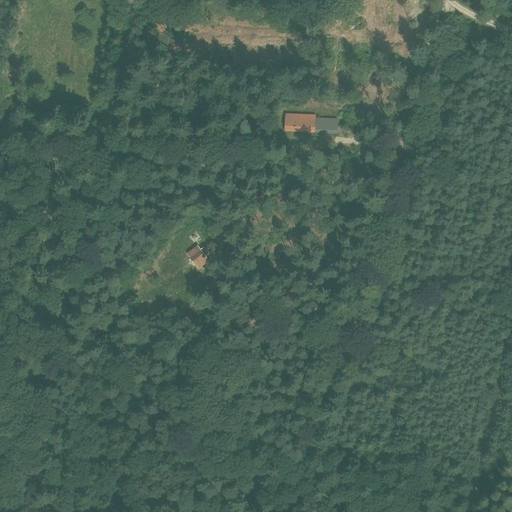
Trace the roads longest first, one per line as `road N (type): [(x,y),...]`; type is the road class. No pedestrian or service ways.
road 1 (track): [(156,503),(207,279)]
road 2 (track): [(109,136),(335,141)]
road 3 (track): [(467,511),(511,359)]
